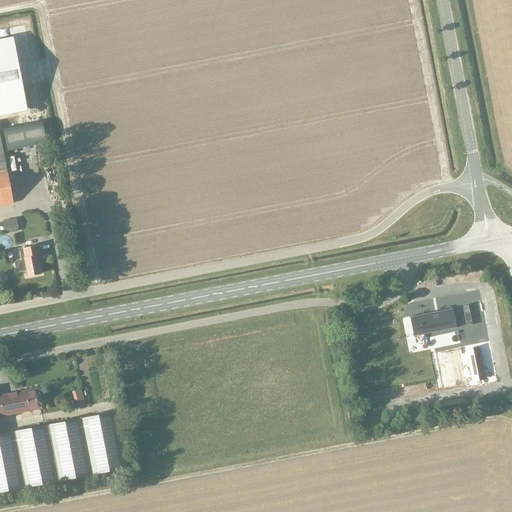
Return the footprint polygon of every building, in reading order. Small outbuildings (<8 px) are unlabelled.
[(12,40),(0,42),(0,113),(26,109),(12,40)] [(42,121),(3,129),(7,151),(47,143),(42,121)] [(0,205),(13,203),(0,136),(0,205)] [(16,219),(4,221),(6,233),(18,231),(16,219)] [(26,270),(28,276),(41,274),(37,256),(39,256),(37,246),(23,249),(23,248),(19,249),(21,259),(21,260),(17,261),(15,263),(16,270),(19,272),(26,270)] [(452,309),(449,309),(449,311),(441,313),(441,311),(437,312),(438,314),(431,315),(431,313),(410,317),(410,319),(411,319),(411,318),(418,316),(421,335),(456,328),(452,309)] [(479,350),(467,352),(473,382),(485,379),(479,350)] [(0,434),(0,416),(41,409),(37,389),(0,396),(0,492),(25,488),(26,493),(42,490),(42,485),(126,469),(115,413),(0,434)]
